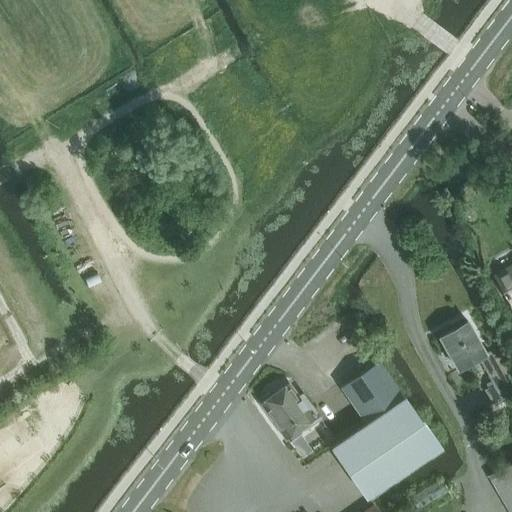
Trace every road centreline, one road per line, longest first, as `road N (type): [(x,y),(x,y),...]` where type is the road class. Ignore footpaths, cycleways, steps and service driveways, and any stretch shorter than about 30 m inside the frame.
road 1 (primary): [(133,511),(511,16)]
road 2 (track): [(177,87),(234,173),(239,197),(210,245),(188,257),(149,254),(122,232),(80,161)]
road 3 (track): [(60,174),(80,161),(99,127),(254,43)]
road 4 (track): [(144,318),(60,174),(50,164),(0,174)]
